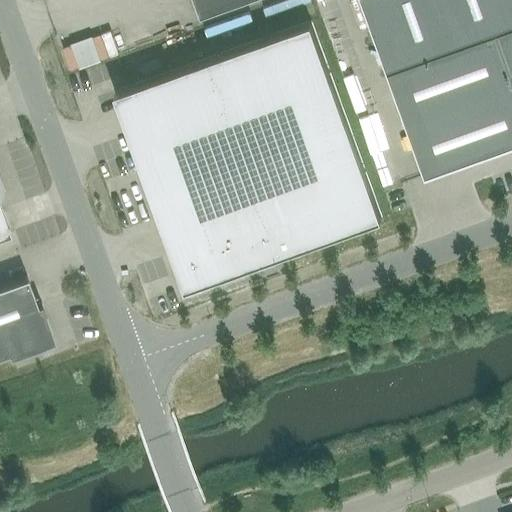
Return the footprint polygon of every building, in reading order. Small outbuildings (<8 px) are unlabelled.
[(196,0),(201,13),(238,0),(196,0)] [(511,0),(361,0),(425,175),(425,176),(511,144),(511,0)] [(306,22),(115,91),(120,108),(130,134),(142,168),(178,269),(179,269),(181,272),(200,282),(204,280),(204,281),(283,253),(382,217),(311,20),(306,22)] [(0,187),(0,237),(11,234),(0,204),(0,194),(1,192),(0,187)] [(0,355),(9,352),(10,356),(13,355),(11,351),(49,337),(38,307),(42,305),(41,302),(37,304),(27,276),(0,285),(0,355)]
